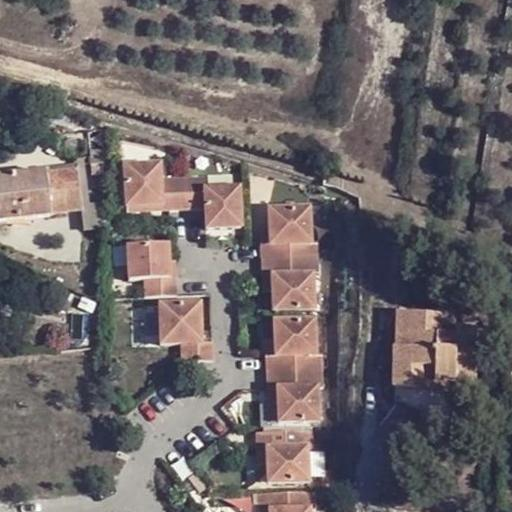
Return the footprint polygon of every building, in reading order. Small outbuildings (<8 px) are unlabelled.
[(158,167),(123,169),(125,210),(160,208),(158,167)] [(77,173),(46,176),(51,216),(82,213),(77,173)] [(51,216),(46,176),(46,174),(0,179),(0,223),(51,218),(51,216)] [(203,180),(185,181),(187,212),(204,212),(205,232),(240,230),(238,190),(204,191),(203,180)] [(168,214),(187,212),(185,181),(166,183),(168,214)] [(160,208),(125,210),(125,216),(168,214),(166,183),(159,183),(160,208)] [(259,246),(260,263),(317,260),(316,243),(309,243),(308,210),(267,211),(268,230),(269,245),(259,246)] [(258,230),(259,246),(269,245),(268,230),(258,230)] [(166,247),(126,249),(128,284),(143,283),(144,300),(176,299),(175,280),(168,281),(167,264),(166,247)] [(317,260),(260,263),(261,280),(271,279),(271,295),(272,313),(313,311),(311,277),(318,277),(317,260)] [(261,280),(262,296),(271,295),(271,279),(261,280)] [(158,307),(159,348),(180,347),(180,365),(213,364),(212,345),(200,346),(199,306),(158,307)] [(437,319),(403,318),(402,353),(392,353),(391,392),(420,392),(421,385),(452,385),(452,392),(474,393),(477,332),(455,331),(454,339),(437,338),(438,330),(437,319)] [(402,353),(403,318),(395,318),(392,353),(402,353)] [(265,357),(266,374),(322,371),(321,355),(315,355),(313,321),(273,322),(274,341),(275,357),(265,357)] [(454,330),(438,330),(437,338),(454,339),(455,331),(454,330)] [(264,342),(265,357),(275,357),(274,341),(264,342)] [(322,371),(266,374),(267,391),(276,391),(277,406),(278,425),(318,423),(317,389),(323,389),(322,371)] [(267,391),(267,407),(277,406),(276,391),(267,391)] [(419,413),(420,392),(391,392),(390,405),(419,413)] [(312,434),(255,435),(256,453),(266,452),(266,468),(267,486),(308,485),(306,451),(312,451),(312,434)] [(256,453),(256,468),(266,468),(266,452),(256,453)] [(315,494),(258,497),(258,511),(309,511),(316,511),(315,494)]
